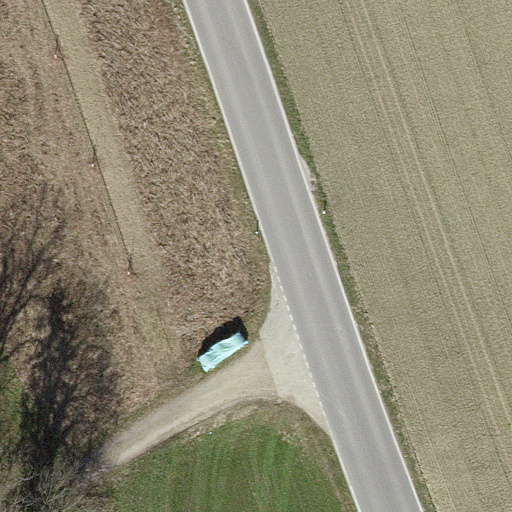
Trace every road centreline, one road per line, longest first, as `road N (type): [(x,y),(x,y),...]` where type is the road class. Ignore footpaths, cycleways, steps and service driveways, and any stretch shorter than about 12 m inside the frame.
road 1 (tertiary): [(225,0),(402,511)]
road 2 (track): [(333,321),(33,511)]
